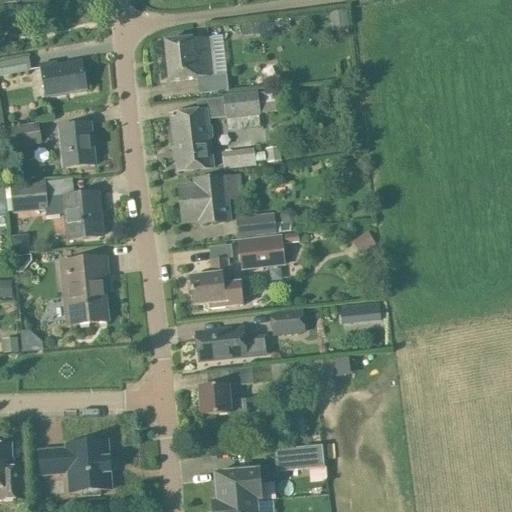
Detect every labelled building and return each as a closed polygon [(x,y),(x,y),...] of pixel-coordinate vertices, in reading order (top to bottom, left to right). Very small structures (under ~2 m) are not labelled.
[(289,29),(287,20),(270,23),(272,32),(289,29)] [(265,23),(251,25),(253,36),(266,35),(265,23)] [(222,37),(209,38),(213,77),(226,76),(226,71),(222,41),(222,38),(222,37)] [(209,38),(193,40),(192,39),(164,43),(169,82),(197,79),(197,78),(213,77),(209,38)] [(285,84),(335,82),(335,57),(284,59),(285,84)] [(0,77),(31,71),(29,58),(0,63),(0,77)] [(56,63),(40,66),(46,99),(86,92),(81,62),(57,66),(56,63)] [(257,93),(222,97),(225,120),(260,116),(257,93)] [(172,162),(176,164),(178,174),(213,170),(206,112),(171,116),(175,148),(171,151),(172,162)] [(9,150),(41,144),(38,124),(5,130),(5,131),(0,131),(0,146),(8,145),(9,150)] [(95,166),(90,125),(59,128),(63,169),(95,166)] [(227,172),(254,169),(253,156),(225,160),(227,172)] [(180,191),(183,222),(200,220),(200,226),(227,223),(224,202),(238,200),(236,180),(196,184),(196,189),(180,191)] [(98,194),(67,197),(66,181),(45,183),(11,186),(14,215),(46,212),(46,216),(66,214),(68,242),(96,239),(94,212),(100,211),(98,194)] [(238,239),(276,235),(274,215),(236,219),(238,239)] [(242,272),(285,267),(281,237),(238,242),(242,272)] [(209,249),(212,276),(190,279),(194,307),(208,305),(209,311),(229,308),(243,307),(240,284),(231,286),(228,259),(232,259),(231,247),(209,249)] [(17,275),(23,274),(31,263),(30,257),(15,259),(17,275)] [(68,327),(108,323),(105,293),(109,293),(105,259),(61,263),(68,327)] [(343,306),(345,329),(385,324),(383,301),(343,306)] [(273,337),(305,334),(303,312),(271,315),(273,337)] [(243,330),(197,335),(200,363),(246,358),(243,330)] [(17,339),(2,340),(3,355),(19,354),(17,339)] [(313,364),(208,374),(209,388),(314,379),(313,364)] [(245,401),(230,402),(229,387),(199,389),(202,418),(231,416),(231,415),(246,414),(245,401)] [(67,451),(41,452),(42,476),(68,475),(69,492),(80,492),(80,496),(99,495),(98,491),(109,491),(109,475),(110,475),(109,461),(108,461),(107,445),(67,447),(67,451)] [(0,500),(24,499),(23,469),(11,470),(10,446),(0,446),(0,500)] [(322,448),(275,452),(277,473),(324,469),(322,448)] [(214,504),(262,501),(259,471),(215,475),(218,503),(213,504),(214,504)] [(262,501),(214,504),(214,511),(258,511),(258,502),(262,501)]
